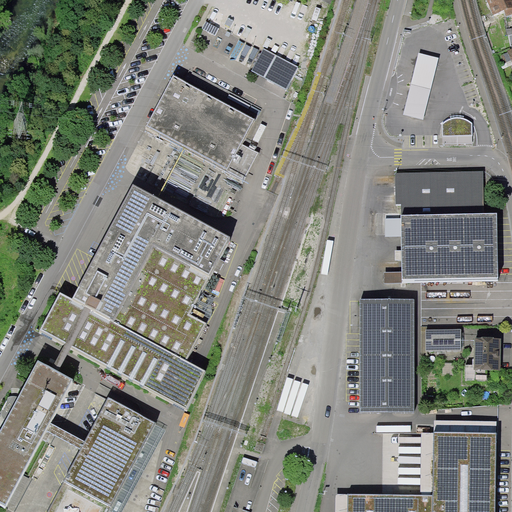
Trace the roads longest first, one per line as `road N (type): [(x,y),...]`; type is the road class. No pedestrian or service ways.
road 1 (residential): [(321,443),(361,152)]
road 2 (residential): [(361,152),(486,157),(502,169),(511,204)]
road 3 (residential): [(397,0),(361,152)]
road 4 (unknown): [(98,376),(33,511)]
